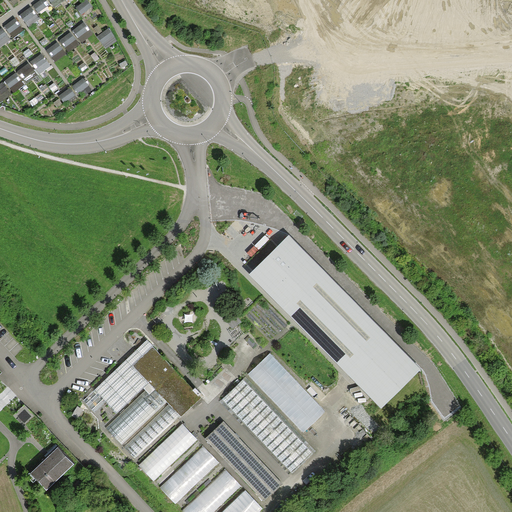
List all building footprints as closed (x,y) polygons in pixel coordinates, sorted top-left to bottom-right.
[(41,17),(52,13),(47,0),(45,0),(36,3),(41,17)] [(33,7),(21,15),(30,29),(42,21),(33,7)] [(18,19),(7,25),(13,38),(25,33),(18,19)] [(85,23),(74,32),(84,45),(95,36),(85,23)] [(5,29),(0,31),(0,48),(12,43),(5,29)] [(108,50),(119,42),(110,29),(99,37),(108,50)] [(73,33),(61,41),(70,54),(81,46),(73,33)] [(47,51),(56,63),(68,55),(59,43),(47,51)] [(43,54),(31,62),(41,75),(53,67),(43,54)] [(31,63),(5,81),(15,95),(41,77),(31,63)] [(5,83),(0,85),(0,99),(2,103),(13,97),(5,83)] [(419,366),(289,233),(251,270),(381,402),(419,366)] [(193,403),(195,402),(201,396),(155,348),(134,369),(151,386),(106,429),(120,443),(164,401),(168,405),(124,446),(136,458),(193,403)] [(273,354),(251,375),(306,435),(328,414),(273,354)] [(292,473),(293,472),(314,451),(241,381),(220,403),(292,473)] [(28,423),(38,414),(30,404),(19,413),(28,423)] [(75,482),(86,472),(41,421),(29,432),(49,454),(30,471),(46,489),(66,472),(75,482)] [(264,499),(265,498),(282,481),(223,423),(205,441),(264,499)] [(153,479),(197,443),(183,426),(139,462),(153,479)] [(174,502),(175,502),(219,465),(205,448),(159,485),(174,502)] [(184,511),(214,511),(240,488),(225,470),(182,509),(184,511)] [(261,511),(262,511),(245,492),(221,511),(261,511)]
